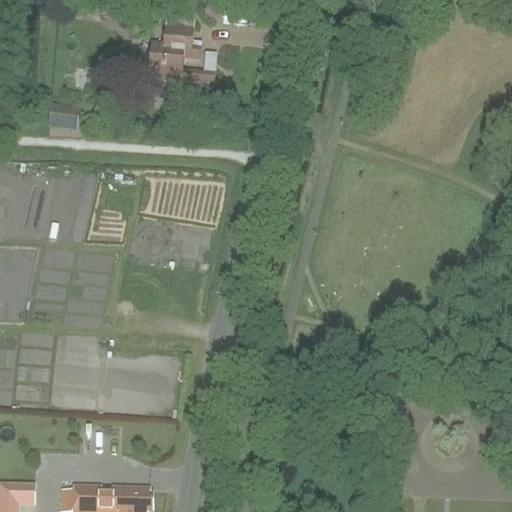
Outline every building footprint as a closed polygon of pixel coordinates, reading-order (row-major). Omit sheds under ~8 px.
[(119,2),(101,1),(100,18),(119,18),(119,2)] [(152,46),(149,84),(169,86),(169,95),(171,99),(198,101),(201,98),(202,89),(215,90),(216,77),(183,74),(184,64),(201,65),(202,46),(194,46),(196,24),(193,20),(171,18),(167,21),(165,47),(152,46)] [(53,107),(50,130),(78,134),(81,111),(53,107)] [(0,486),(0,511),(20,511),(20,510),(35,510),(36,487),(0,486)] [(153,511),(154,496),(150,496),(151,489),(113,488),(112,492),(102,491),(102,488),(73,487),(72,511),(153,511)]
